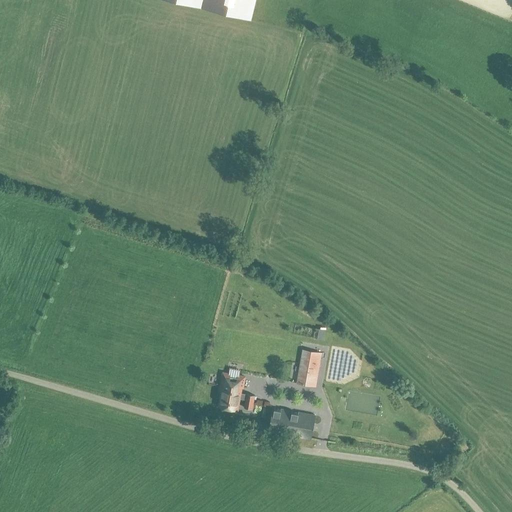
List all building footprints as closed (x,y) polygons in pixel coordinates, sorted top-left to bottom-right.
[(171,0),(251,19),(255,0),(171,0)] [(319,329),(317,339),(324,340),(326,330),(326,328),(321,327),(320,329),(319,329)] [(257,377),(270,379),(276,347),(278,348),(280,337),(265,334),(257,377)] [(315,387),(321,353),(305,350),(299,383),(315,387)] [(248,375),(251,359),(239,356),(236,368),(242,369),(241,374),(248,375)] [(221,392),(218,407),(238,410),(240,398),(246,399),(244,408),(252,409),(255,395),(247,394),(247,395),(241,394),(242,388),(243,388),(245,377),(239,376),(240,371),(230,369),(229,374),(223,373),(220,392),(221,392)] [(313,415),(316,409),(306,405),(303,412),(313,415)] [(316,416),(306,414),(273,408),(268,433),(311,440),(316,416)]
